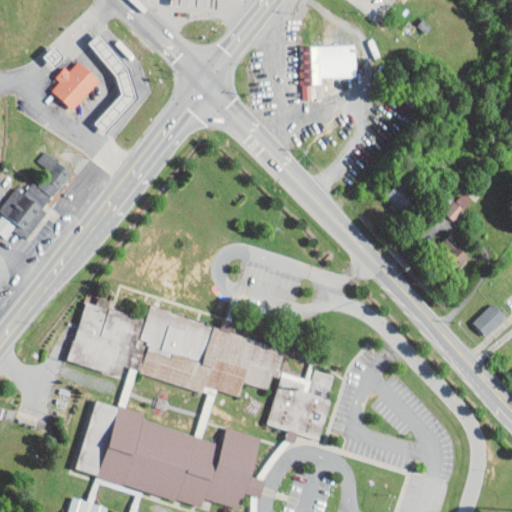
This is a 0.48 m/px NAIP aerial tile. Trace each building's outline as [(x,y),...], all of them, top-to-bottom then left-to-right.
[(168,0),(213,0),(213,10),(168,5),(168,0)] [(85,42),(98,32),(125,67),(134,97),(102,133),(91,123),(118,92),(112,75),(85,42)] [(298,45),(357,43),(358,77),(322,78),(322,84),(299,85),(298,45)] [(56,46),(66,56),(55,67),(45,57),(56,46)] [(77,63),(97,81),(71,110),(50,91),(59,82),(54,77),(63,67),(69,72),(77,63)] [(16,232),(37,204),(34,202),(61,165),(34,145),(26,155),(41,166),(30,180),(22,174),(13,187),(10,184),(0,198),(0,224),(2,222),(16,232)] [(464,316),(478,329),(497,308),(483,295),(464,316)] [(86,300),(144,318),(148,305),(218,327),(221,319),(231,323),(229,331),(286,349),(279,371),(310,381),(314,368),(337,375),(317,440),(264,424),(278,379),(273,378),(269,390),(241,381),(237,394),(202,383),(200,389),(123,365),(120,375),(68,358),(86,300)] [(95,403),(219,443),(224,427),(262,439),(249,476),(263,481),(257,499),(243,495),(238,509),(200,497),(197,506),(75,466),(95,403)] [(66,511),(71,498),(108,510),(107,511),(66,511)]
